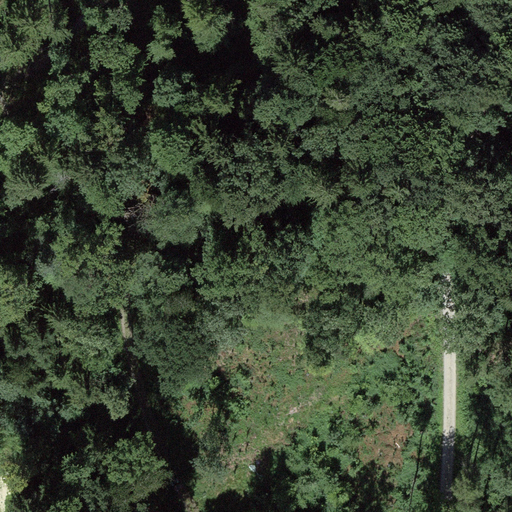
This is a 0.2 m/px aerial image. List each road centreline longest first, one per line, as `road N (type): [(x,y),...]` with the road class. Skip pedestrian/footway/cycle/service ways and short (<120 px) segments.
road 1 (track): [(457,511),(463,171),(477,138),(511,101)]
road 2 (track): [(192,511),(164,460),(129,330),(127,224),(148,126)]
